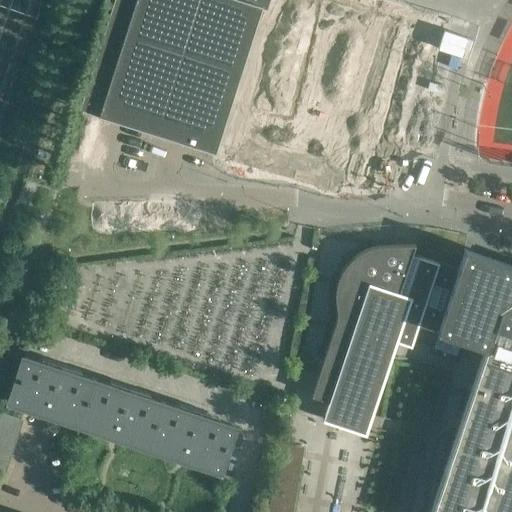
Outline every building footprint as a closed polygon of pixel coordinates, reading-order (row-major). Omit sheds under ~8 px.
[(78,104),(77,107),(146,129),(214,150),(260,9),(261,5),(266,6),(268,0),(111,0),(104,23),(84,85),(78,104)] [(260,9),(214,150),(332,188),(336,177),(374,189),(382,165),(380,164),(423,31),(386,19),(388,12),(350,0),(278,0),(274,13),(260,9)] [(511,511),(511,276),(510,276),(511,270),(511,263),(464,248),(457,268),(412,253),(415,244),(385,245),(375,246),(363,250),(352,258),(343,268),(336,283),(335,292),(335,304),(336,311),(335,322),(311,395),(328,401),(322,419),(365,433),(396,341),(411,346),(417,325),(434,331),(427,352),(458,362),(465,340),(484,346),(428,511),(511,511)] [(40,360),(25,355),(10,400),(24,408),(25,405),(64,418),(63,421),(79,423),(94,378),(78,373),(80,369),(61,362),(42,356),(40,360)] [(110,383),(94,378),(79,423),(93,431),(94,428),(134,441),(133,444),(149,446),(163,401),(148,396),(149,391),(111,379),(110,383)] [(179,406),(163,401),(149,446),(162,454),(163,451),(203,464),(202,467),(218,469),(233,423),(217,419),(218,414),(180,402),(179,406)] [(0,411),(0,423),(18,429),(21,418),(0,411)] [(0,423),(0,436),(14,441),(18,429),(0,423)] [(0,436),(0,449),(10,452),(14,441),(0,436)] [(0,449),(0,461),(6,464),(10,452),(0,449)] [(292,511),(301,465),(278,461),(268,511),(292,511)]
